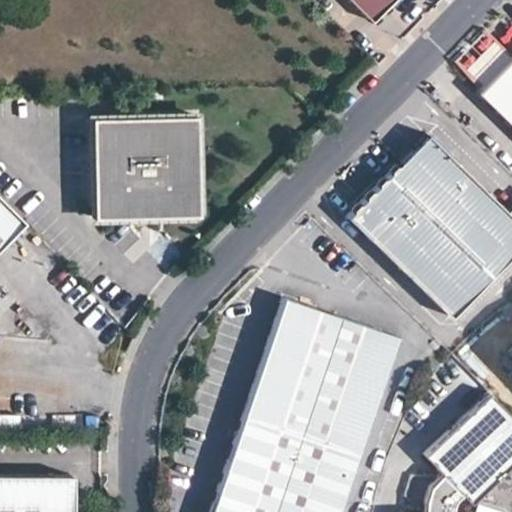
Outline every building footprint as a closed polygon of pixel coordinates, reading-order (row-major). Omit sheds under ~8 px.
[(358,0),(377,18),(394,0),(358,0)] [(446,71),(471,95),(506,60),(480,35),(446,71)] [(511,53),(506,60),(471,95),(511,135),(511,53)] [(202,216),(200,116),(95,118),(97,218),(202,216)] [(511,250),(511,215),(425,132),(344,215),(448,316),(511,250)] [(0,195),(0,242),(24,219),(0,195)] [(401,339),(286,297),(246,409),(361,450),(401,339)] [(86,345),(95,355),(115,336),(106,327),(86,345)] [(0,398),(20,399),(20,371),(0,370),(0,398)] [(511,511),(511,464),(509,463),(511,460),(511,416),(487,390),(425,453),(441,470),(426,487),(421,511),(502,511),(503,511),(511,511)] [(338,511),(361,450),(246,409),(209,511),(338,511)] [(70,511),(71,470),(0,470),(0,511),(70,511)]
